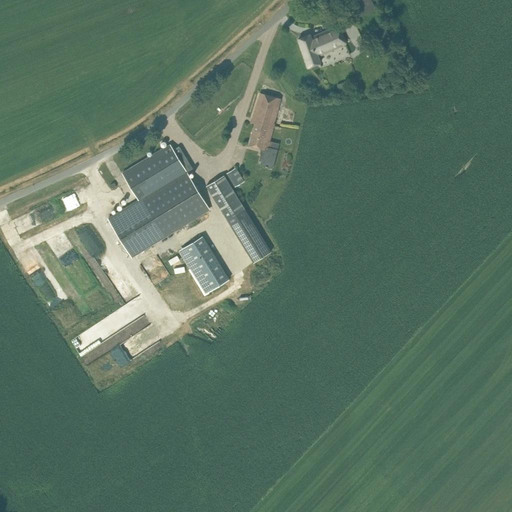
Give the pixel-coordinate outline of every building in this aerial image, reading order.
[(358,11),(362,17),(377,8),(372,0),(360,0),(347,8),(351,15),(358,11)] [(346,44),(338,25),(311,37),(310,34),(298,39),(308,67),(320,62),(318,56),(346,44)] [(281,98),(260,92),(251,122),(255,123),(249,145),(261,148),(260,153),(263,154),(260,165),(265,166),(265,167),(267,167),(273,168),(278,149),(268,147),(281,98)] [(132,257),(210,209),(188,172),(193,169),(180,147),(175,151),(171,144),(123,174),(138,199),(107,218),(132,257)] [(226,173),(235,187),(244,181),(236,167),(226,173)] [(271,251),(224,175),(206,186),(253,262),(271,251)] [(182,247),(209,289),(227,278),(201,235),(182,247)] [(104,332),(110,328),(104,320),(71,340),(80,355),(108,338),(104,332)]
